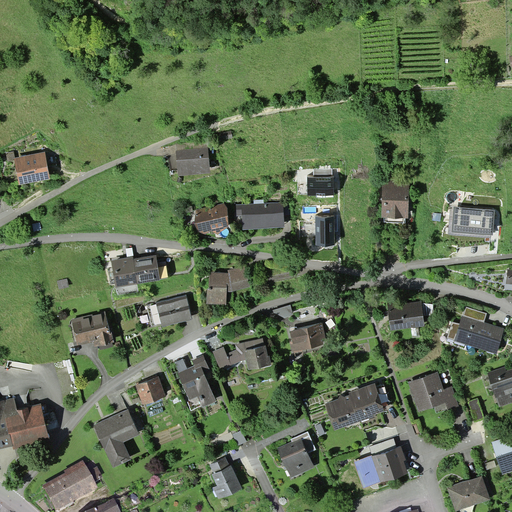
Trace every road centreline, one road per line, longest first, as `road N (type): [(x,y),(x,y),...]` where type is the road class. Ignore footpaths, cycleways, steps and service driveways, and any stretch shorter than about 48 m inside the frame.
road 1 (residential): [(11,497),(96,397),(147,361),(253,310),(372,276)]
road 2 (residential): [(372,276),(133,238),(0,246)]
road 3 (track): [(511,82),(397,90),(215,124)]
road 4 (residential): [(215,124),(90,173),(0,223)]
road 5 (track): [(93,0),(106,14),(157,28),(309,0)]
road 6 (residential): [(511,309),(458,289),(372,276)]
road 7 (unclassified): [(372,276),(511,255)]
